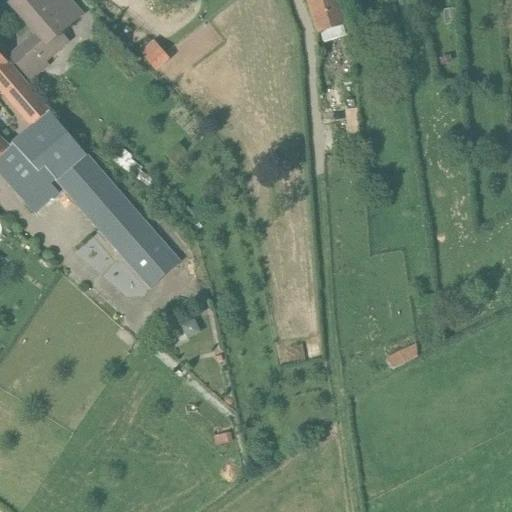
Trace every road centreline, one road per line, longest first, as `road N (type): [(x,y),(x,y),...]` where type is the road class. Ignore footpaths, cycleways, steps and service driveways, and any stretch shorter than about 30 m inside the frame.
road 1 (track): [(341,416),(314,130)]
road 2 (track): [(295,0),(314,130)]
